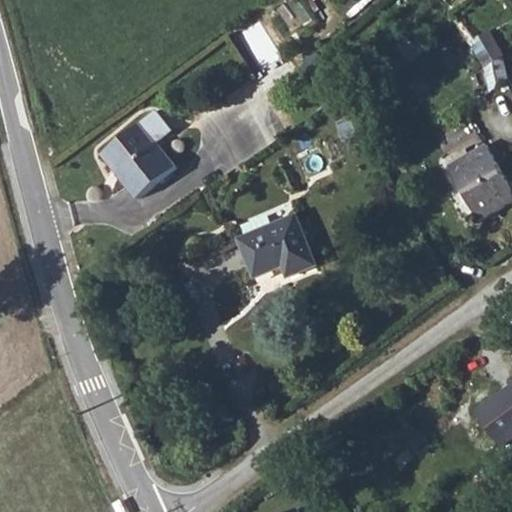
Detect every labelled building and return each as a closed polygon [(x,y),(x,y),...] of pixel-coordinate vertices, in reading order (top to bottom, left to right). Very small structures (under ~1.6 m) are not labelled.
[(490,62),(490,64),(506,58),(495,33),(482,38),(480,45),(485,54),(490,62)] [(508,89),(511,87),(511,71),(511,70),(506,58),(490,64),(490,74),(494,91),(508,89)] [(511,109),(511,100),(508,89),(494,91),(499,113),(511,109)] [(145,116),(107,145),(139,188),(178,159),(145,116)] [(460,159),(466,168),(495,211),(511,199),(511,151),(499,132),(460,159)] [(319,259),(294,207),(235,234),(254,274),(283,261),(289,273),(319,259)] [(506,435),(511,430),(511,375),(479,400),(506,435)] [(256,493),(249,497),(256,508),(263,504),(256,493)]
